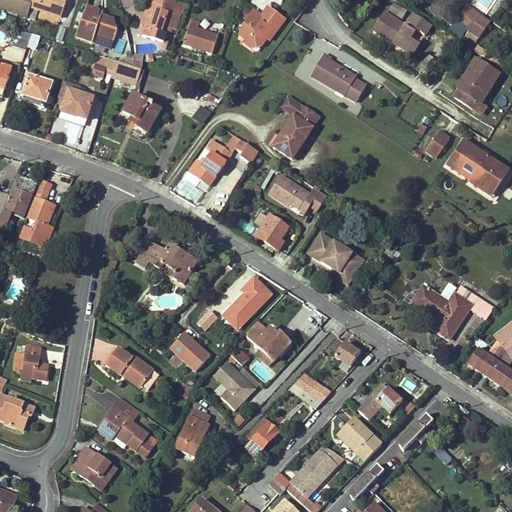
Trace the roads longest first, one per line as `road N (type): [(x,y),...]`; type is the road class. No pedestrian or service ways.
road 1 (residential): [(112,177),(387,343)]
road 2 (residential): [(37,461),(60,435),(112,177)]
road 3 (residential): [(240,496),(387,343)]
road 4 (unknown): [(344,315),(241,431)]
road 5 (residential): [(387,343),(511,428)]
